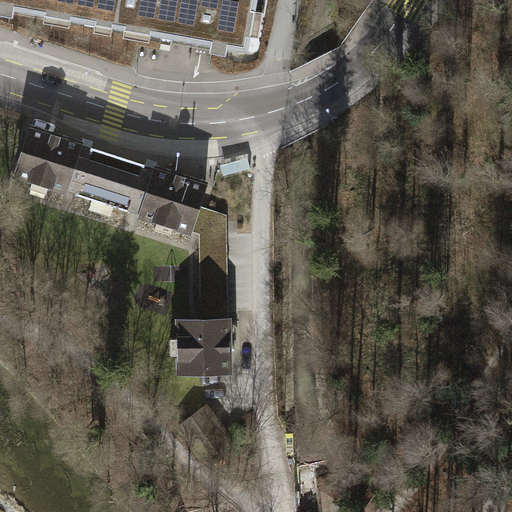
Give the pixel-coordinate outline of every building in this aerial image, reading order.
[(0,0),(0,7),(115,27),(119,0),(0,0)] [(119,0),(115,27),(248,50),(256,0),(119,0)] [(66,191),(79,144),(31,128),(16,175),(66,191)] [(66,191),(140,215),(155,168),(79,144),(66,191)] [(155,168),(140,215),(190,231),(205,185),(155,168)] [(179,320),(180,372),(230,371),(229,319),(179,320)] [(178,426),(203,460),(230,440),(206,406),(178,426)]
